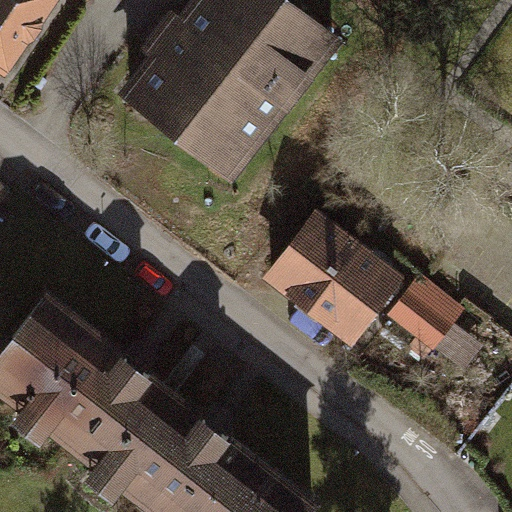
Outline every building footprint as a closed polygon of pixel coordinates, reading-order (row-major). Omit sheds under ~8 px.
[(0,0),(0,56),(39,0),(0,0)] [(270,0),(172,0),(104,87),(218,176),(323,41),(270,0)] [(319,202),(262,273),(352,346),(410,275),(319,202)] [(389,309),(439,345),(460,317),(410,280),(389,309)] [(0,357),(0,412),(108,496),(177,405),(46,302),(0,357)] [(129,511),(301,511),(308,503),(177,405),(108,496),(129,511)]
